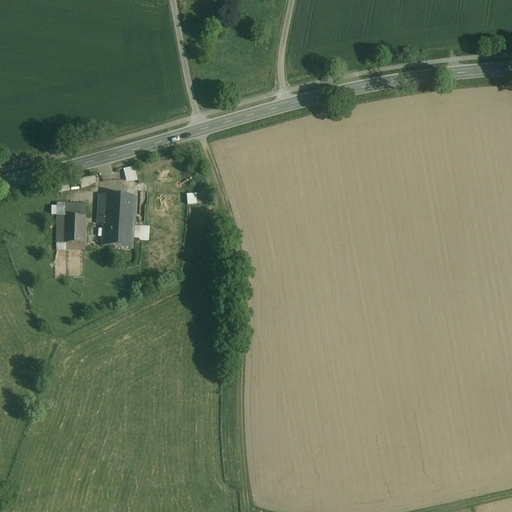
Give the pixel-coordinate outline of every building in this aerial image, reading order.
[(124,169),(126,182),(137,180),(136,167),(124,169)] [(82,188),(97,184),(95,176),(80,179),(82,188)] [(206,203),(205,193),(187,194),(187,204),(206,203)] [(133,249),(135,197),(98,195),(97,224),(103,225),(102,248),(133,249)] [(57,251),(85,251),(85,205),(57,205),(57,251)]
